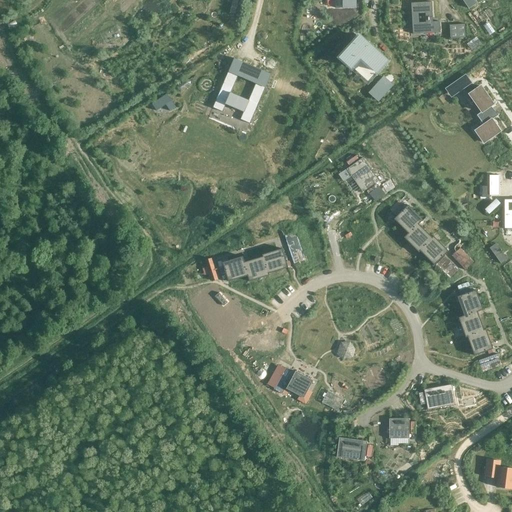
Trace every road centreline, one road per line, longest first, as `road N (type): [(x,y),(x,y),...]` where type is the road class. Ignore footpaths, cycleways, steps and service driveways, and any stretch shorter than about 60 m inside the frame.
road 1 (residential): [(416,366),(417,333),(406,308),(376,281),(340,274)]
road 2 (residential): [(511,410),(458,457),(468,496),(487,511)]
